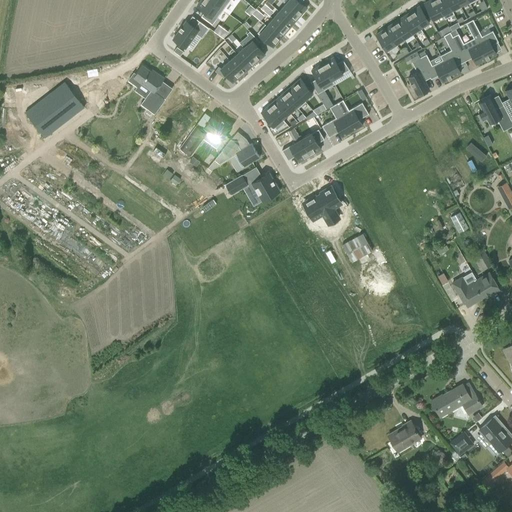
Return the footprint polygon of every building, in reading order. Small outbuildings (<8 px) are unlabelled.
[(200,0),(196,6),(204,11),(201,16),(212,25),(223,10),(209,0),(200,0)] [(209,0),(223,10),(229,0),(209,0)] [(297,0),(285,0),(283,2),(299,16),(303,12),(302,12),(305,8),(306,8),(307,8),(297,0)] [(424,3),(433,20),(442,15),(443,15),(435,0),(429,0),(430,0),(430,1),(425,4),(425,3),(424,3)] [(435,0),(443,15),(442,15),(445,19),(454,14),(452,10),(451,10),(446,0),(435,0)] [(446,0),(451,10),(452,10),(460,6),(456,0),(446,0)] [(283,2),(277,10),(292,23),(295,20),(296,20),(299,16),(283,2)] [(414,10),(409,12),(420,28),(429,22),(419,6),(418,6),(418,7),(419,8),(414,10)] [(277,10),(271,17),(287,31),(290,27),(289,26),(292,23),(277,10)] [(406,16),(402,19),(412,34),(416,31),(418,34),(423,32),(420,28),(409,12),(405,15),(406,16)] [(271,17),(264,24),(280,38),(283,34),(283,35),(287,31),(271,17)] [(398,20),(393,23),(404,39),(412,34),(402,19),(398,21),(398,20)] [(466,23),(473,38),(474,38),(485,60),(486,59),(487,60),(487,59),(489,58),(490,58),(489,58),(496,54),(495,52),(491,45),(497,42),(498,42),(493,31),(481,36),(473,19),(466,23)] [(186,21),(173,39),(186,48),(196,34),(201,38),(209,28),(199,21),(194,27),(186,21)] [(263,23),(256,32),(257,33),(273,47),(277,42),(277,41),(280,38),(264,24),(263,23)] [(390,27),(386,29),(396,44),(404,39),(393,23),(389,26),(390,27)] [(381,31),(376,34),(388,52),(397,46),(396,44),(386,29),(382,32),(381,31)] [(451,50),(440,56),(442,60),(452,77),(459,73),(460,73),(457,66),(465,61),(452,37),(452,36),(450,32),(449,32),(443,36),(451,50)] [(458,33),(452,36),(452,37),(465,61),(473,57),(477,64),(485,60),(474,38),(473,38),(463,43),(458,33)] [(252,41),(244,48),(256,62),(260,59),(259,58),(263,55),(264,56),(265,55),(252,41)] [(183,51),(177,47),(174,51),(180,56),(183,51)] [(244,48),(237,54),(248,68),(251,65),(252,66),(256,62),(244,48)] [(237,54),(229,61),(242,75),(245,72),(245,71),(248,68),(237,54)] [(426,54),(420,57),(430,77),(430,78),(431,79),(439,75),(443,82),(448,79),(448,80),(449,79),(451,78),(452,78),(451,77),(452,77),(442,60),(432,65),(430,61),(426,54)] [(327,62),(323,64),(332,80),(349,70),(343,60),(337,63),(333,57),(327,61),(327,62)] [(417,73),(408,77),(411,83),(410,83),(411,84),(412,86),(412,87),(413,86),(417,95),(429,89),(425,80),(430,78),(430,77),(420,57),(411,62),(417,73)] [(229,61),(221,68),(233,82),(234,82),(233,81),(237,77),(238,78),(242,75),(229,61)] [(316,79),(310,82),(317,94),(335,84),(332,80),(323,64),(318,67),(318,66),(311,70),(316,79)] [(128,80),(128,81),(137,87),(138,87),(137,87),(140,83),(141,83),(151,90),(140,104),(154,114),(165,99),(155,91),(164,78),(156,73),(155,74),(142,65),(135,74),(134,73),(133,73),(128,80)] [(296,83),(292,87),(304,100),(312,93),(300,78),(295,83),(296,83)] [(78,101),(65,85),(26,115),(45,140),(54,133),(52,131),(75,114),(70,107),(78,101)] [(288,89),(284,92),(297,106),(296,107),(298,109),(306,102),(304,100),(292,87),(289,89),(288,89)] [(511,99),(503,103),(511,120),(511,88),(507,91),(511,99)] [(281,96),(278,99),(289,113),(296,107),(297,106),(284,92),(280,95),(281,96)] [(490,96),(478,102),(482,110),(478,111),(483,120),(486,118),(489,124),(497,120),(500,118),(503,122),(510,118),(503,105),(497,108),(490,96)] [(274,101),(270,105),(282,119),(289,113),(278,99),(274,102),(274,101)] [(343,100),(336,103),(352,131),(362,125),(359,120),(369,114),(362,102),(349,110),(343,100)] [(325,119),(320,122),(328,137),(339,131),(342,137),(352,131),(336,103),(329,107),(335,118),(327,122),(325,119)] [(266,109),(262,113),(277,130),(285,122),(282,119),(270,105),(266,108),(266,109)] [(480,132),(474,119),(468,122),(462,109),(449,116),(459,135),(468,131),(471,137),(480,132)] [(197,123),(179,148),(190,156),(208,132),(221,141),(232,127),(214,114),(204,128),(197,123)] [(318,129),(300,139),(309,155),(314,152),(314,153),(321,149),(317,143),(324,139),(318,129)] [(483,137),(488,146),(492,144),(488,135),(483,137)] [(231,139),(214,160),(219,164),(236,154),(244,166),(259,157),(251,143),(241,150),(238,146),(239,145),(231,139)] [(300,139),(282,150),(288,160),(295,156),(299,162),(306,158),(305,157),(309,155),(300,139)] [(156,147),(153,151),(163,158),(165,154),(156,147)] [(198,153),(194,158),(200,163),(204,158),(198,153)] [(152,174),(159,163),(147,155),(133,177),(153,189),(159,179),(152,174)] [(167,169),(163,175),(166,178),(168,179),(172,173),(173,173),(167,169)] [(269,172),(251,182),(263,201),(280,191),(269,172)] [(174,175),(170,180),(176,184),(180,179),(174,175)] [(242,175),(225,185),(231,195),(248,185),(242,175)] [(497,187),(509,209),(511,207),(511,192),(506,182),(497,187)] [(331,187),(303,203),(313,219),(322,214),(323,214),(322,215),(324,219),(325,218),(328,224),(338,218),(332,208),(340,203),(331,187)] [(6,203),(53,237),(60,227),(13,194),(6,203)] [(354,208),(343,214),(355,234),(365,228),(354,208)] [(251,212),(241,217),(244,223),(254,218),(251,212)] [(460,212),(451,217),(458,232),(468,228),(460,212)] [(84,245),(92,236),(78,224),(70,233),(84,245)] [(472,253),(482,270),(491,265),(481,248),(472,253)] [(461,277),(452,283),(464,304),(466,303),(468,306),(475,301),(492,292),(493,293),(499,290),(494,281),(489,272),(466,286),(461,277)] [(511,343),(503,349),(508,359),(511,357),(511,359),(511,343)] [(431,401),(436,409),(440,416),(462,404),(468,414),(482,406),(474,393),(469,396),(462,384),(439,397),(439,396),(431,401)] [(487,437),(492,442),(488,445),(496,454),(501,449),(507,445),(511,440),(511,435),(508,431),(505,433),(503,429),(493,417),(479,430),(486,438),(487,437)] [(403,426),(388,435),(393,444),(398,451),(420,438),(415,429),(410,421),(402,425),(403,426)] [(448,442),(458,456),(474,444),(463,431),(448,442)] [(511,451),(507,445),(501,449),(507,456),(511,452),(511,451)] [(480,482),(485,487),(501,472),(497,467),(480,482)]
